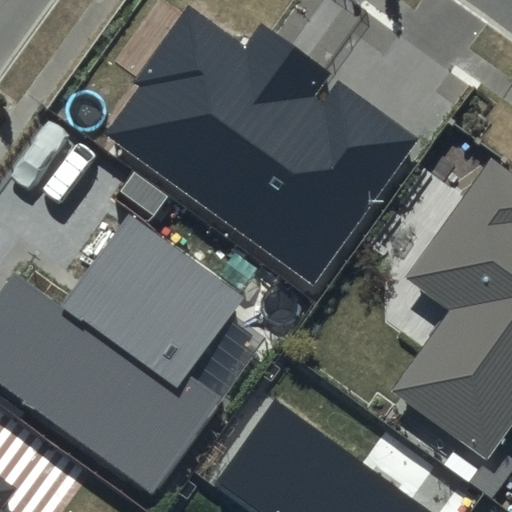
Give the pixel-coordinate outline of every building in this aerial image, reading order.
[(419,139),(260,25),(245,45),(189,6),(134,82),(139,86),(103,136),(313,286),(419,139)] [(511,177),(490,161),(402,279),(450,314),(393,390),(485,457),(511,420),(511,177)] [(244,298),(126,213),(59,306),(14,275),(0,294),(0,385),(152,495),(221,398),(189,375),(244,298)] [(434,511),(275,397),(213,483),(253,511),(434,511)] [(0,511),(1,511),(0,511),(16,489),(0,477),(0,511)]
